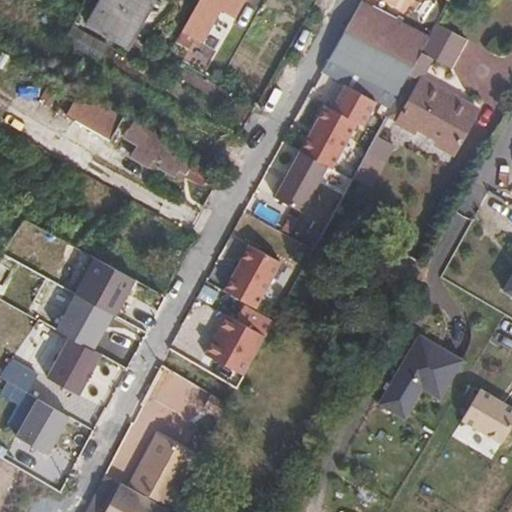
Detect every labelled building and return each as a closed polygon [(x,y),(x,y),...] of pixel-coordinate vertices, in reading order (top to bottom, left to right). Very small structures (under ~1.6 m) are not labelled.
[(157,0),(156,0),(103,0),(89,24),(128,48),(155,4),(157,0)] [(201,0),(186,27),(207,39),(227,4),(240,12),(247,0),(201,0)] [(400,23),(362,2),(345,32),(368,44),(383,52),(400,23)] [(401,90),(396,98),(387,114),(415,130),(417,126),(439,138),(437,142),(454,151),(478,108),(423,76),(433,56),(452,66),(467,37),(438,21),(429,39),(401,90)] [(383,52),(368,44),(357,64),(401,90),(429,39),(400,23),(383,52)] [(396,98),(401,90),(357,64),(368,44),(345,32),(329,62),(396,98)] [(53,103),(64,81),(52,75),(41,96),(53,103)] [(124,115),(79,90),(67,112),(111,138),(124,115)] [(196,155),(133,120),(124,135),(137,143),(130,154),(147,165),(152,159),(159,162),(157,166),(175,176),(178,170),(186,174),(196,155)] [(209,134),(194,125),(188,137),(202,146),(209,134)] [(358,151),(345,144),(332,168),(353,178),(354,175),(367,151),(368,149),(361,145),(358,151)] [(383,160),(367,151),(354,175),(371,184),(383,160)] [(327,225),(302,212),(279,253),(304,267),(327,225)] [(278,262),(246,245),(223,292),(254,308),(278,262)] [(132,280),(93,258),(73,294),(80,294),(112,312),(114,313),(132,280)] [(80,294),(60,326),(92,346),(112,312),(80,294)] [(200,354),(239,378),(263,339),(223,315),(200,354)] [(422,330),(379,397),(405,413),(423,383),(441,394),(465,356),(422,330)] [(63,339),(43,378),(74,394),(94,355),(63,339)] [(511,404),(481,385),(462,415),(502,440),(511,423),(511,404)] [(229,403),(215,395),(208,407),(223,414),(229,403)] [(48,456),(67,418),(32,401),(13,440),(48,456)] [(167,436),(162,433),(148,458),(153,462),(167,436)] [(198,452),(167,436),(153,462),(148,458),(135,482),(171,501),(198,452)]
